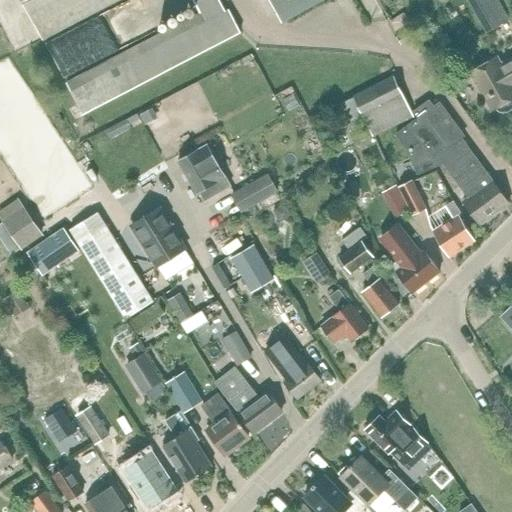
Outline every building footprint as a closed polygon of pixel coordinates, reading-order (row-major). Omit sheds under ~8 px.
[(20,0),(41,39),(115,0),(20,0)] [(83,115),(232,38),(241,33),(228,9),(225,11),(218,0),(192,0),(199,13),(65,83),(70,91),(83,115)] [(267,0),(281,24),(325,0),(267,0)] [(510,20),(498,0),(466,0),(485,33),(510,20)] [(378,19),(383,29),(400,23),(395,12),(378,19)] [(511,57),(500,65),(496,58),(467,74),(489,112),(494,109),(495,111),(496,112),(498,113),(499,114),(501,115),(503,115),(505,115),(506,115),(508,114),(510,113),(511,112),(511,111),(511,57)] [(455,67),(441,77),(448,87),(462,77),(455,67)] [(372,136),(413,115),(394,76),(352,97),(372,136)] [(509,204),(460,140),(464,136),(438,102),(433,106),(428,100),(412,112),(417,118),(394,135),(405,149),(416,175),(433,168),(444,164),(452,175),(451,176),(466,197),(460,201),(462,203),(463,202),(480,225),(509,204)] [(156,118),(151,108),(139,115),(145,124),(156,118)] [(125,121),(108,129),(112,138),(129,130),(125,121)] [(206,145),(177,161),(196,194),(199,192),(204,201),(230,186),(206,145)] [(334,172),(322,179),(326,187),(338,181),(334,172)] [(267,174),(232,193),(243,212),(278,193),(267,174)] [(425,209),(414,187),(410,180),(397,187),(402,198),(409,210),(412,216),(415,215),(425,209)] [(402,198),(389,205),(395,217),(409,210),(402,198)] [(284,204),(274,211),(278,218),(284,219),(290,215),(284,204)] [(24,209),(3,222),(21,248),(41,234),(24,209)] [(158,267),(185,250),(159,209),(132,226),(158,267)] [(96,215),(69,232),(127,320),(153,303),(96,215)] [(449,257),(474,241),(459,216),(434,232),(449,257)] [(349,252),(339,259),(350,274),(373,257),(361,242),(368,237),(360,227),(341,241),(349,252)] [(61,228),(29,251),(45,272),(77,249),(61,228)] [(424,251),(419,254),(413,246),(411,248),(397,230),(384,240),(404,266),(397,272),(413,293),(440,272),(424,251)] [(254,246),(233,259),(252,292),(274,279),(254,246)] [(315,283),(330,274),(316,252),(301,261),(315,283)] [(218,264),(212,267),(225,289),(231,285),(218,264)] [(381,317),(399,304),(371,268),(363,275),(371,286),(362,293),(381,317)] [(351,341),(368,328),(339,290),(329,297),(340,311),(322,326),(335,343),(346,335),(351,341)] [(29,308),(18,291),(3,301),(14,318),(29,308)] [(157,303),(129,321),(138,335),(160,321),(158,317),(164,314),(157,303)] [(511,307),(502,316),(511,326),(511,307)] [(143,392),(161,382),(129,331),(122,335),(136,357),(126,364),(143,392)] [(235,331),(221,339),(236,364),(250,356),(235,331)] [(285,335),(264,351),(287,380),(284,382),(297,399),(321,381),(308,364),(307,364),(285,335)] [(254,432),(282,411),(269,394),(260,400),(236,368),(217,383),(254,432)] [(185,411),(203,400),(185,371),(167,382),(185,411)] [(225,453),(248,436),(219,395),(204,406),(217,424),(209,430),(225,453)] [(70,422),(61,408),(47,417),(57,432),(70,422)] [(95,444),(109,435),(91,408),(77,417),(95,444)] [(176,438),(163,446),(186,483),(211,467),(196,442),(199,440),(189,424),(180,410),(165,420),(176,438)] [(433,448),(414,429),(397,411),(385,422),(380,416),(365,430),(389,454),(391,452),(404,464),(409,470),(420,459),(433,448)] [(135,438),(151,430),(147,421),(131,429),(135,438)] [(24,446),(37,439),(29,425),(17,432),(24,446)] [(1,442),(0,442),(0,467),(12,459),(1,442)] [(19,453),(27,470),(44,463),(36,445),(19,453)] [(175,490),(150,451),(126,467),(150,508),(158,503),(159,506),(173,496),(172,493),(175,490)] [(361,457),(341,477),(353,488),(369,504),(370,504),(377,511),(384,511),(394,502),(404,511),(418,497),(409,488),(389,469),(381,477),(361,457)] [(68,499),(70,498),(83,490),(68,466),(53,476),(68,499)] [(325,476),(304,496),(320,511),(361,511),(369,504),(353,488),(345,496),(325,476)] [(117,482),(85,503),(90,511),(128,511),(124,505),(130,501),(117,482)] [(61,511),(46,491),(43,493),(39,488),(29,495),(33,501),(31,502),(39,511),(61,511)]
